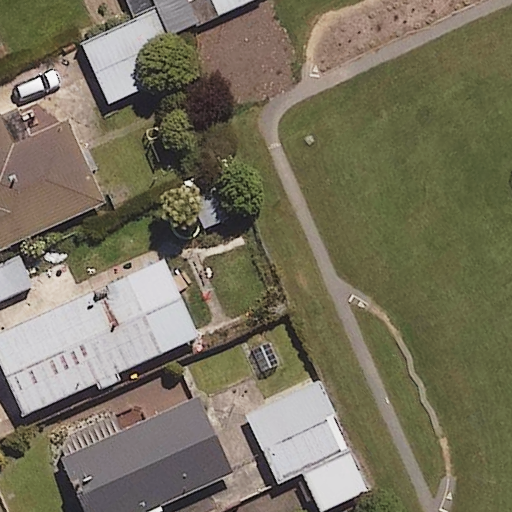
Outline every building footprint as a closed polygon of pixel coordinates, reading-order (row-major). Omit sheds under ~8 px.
[(188,0),(130,0),(139,18),(158,9),(172,39),(256,0),(196,0),(190,3),(188,0)] [(167,42),(153,15),(84,51),(112,106),(153,85),(138,56),(167,42)] [(0,117),(0,248),(104,201),(66,118),(11,143),(0,117)] [(163,258),(0,330),(0,364),(22,414),(198,336),(163,258)] [(13,260),(0,266),(0,306),(29,292),(13,260)] [(351,452),(316,378),(247,411),(282,485),(351,452)] [(144,511),(232,472),(197,396),(59,459),(83,511),(144,511)] [(323,511),(368,493),(352,457),(306,477),(321,511),(323,511)]
